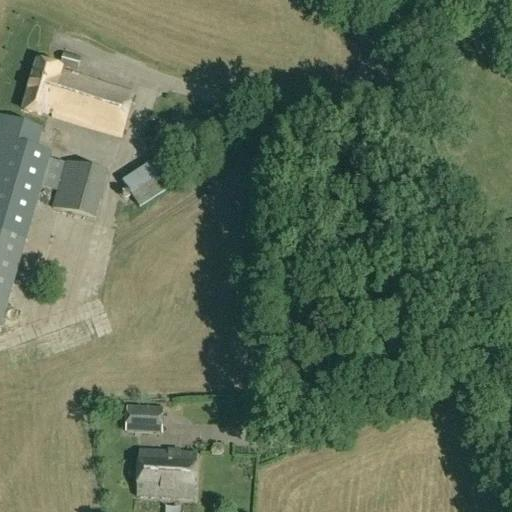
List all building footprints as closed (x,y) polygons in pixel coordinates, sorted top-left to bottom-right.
[(79,73),(82,60),(66,55),(63,68),(79,73)] [(46,116),(120,139),(133,95),(59,72),(60,71),(37,64),(22,112),(45,119),(46,116)] [(0,119),(0,330),(27,237),(51,156),(39,150),(44,130),(0,119)] [(171,188),(155,163),(123,184),(139,209),(171,188)] [(162,413),(126,411),(125,435),(161,437),(162,413)] [(196,457),(138,454),(136,501),(194,503),(196,457)]
